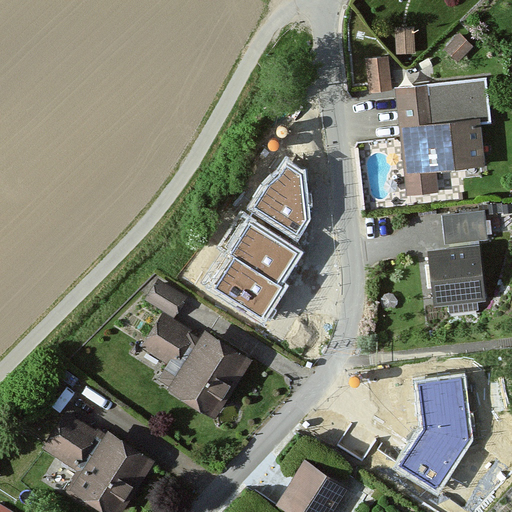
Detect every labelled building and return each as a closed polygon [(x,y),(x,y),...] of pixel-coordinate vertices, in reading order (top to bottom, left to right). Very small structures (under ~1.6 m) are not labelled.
[(410,31),(392,32),(393,57),(411,56),(410,31)] [(468,51),(456,39),(441,53),(453,66),(468,51)] [(387,94),(383,61),(364,64),(368,96),(387,94)] [(421,87),(422,90),(391,93),(400,198),(432,196),(430,173),(479,169),(475,128),(486,127),(483,82),(421,87)] [(264,193),(255,207),(296,234),(305,220),(300,176),(286,168),(278,179),(267,188),(264,193)] [(489,234),(488,204),(442,205),(443,235),(489,234)] [(297,253),(256,227),(250,223),(229,255),(235,259),(276,285),(297,253)] [(482,300),(476,247),(425,253),(430,306),(482,300)] [(235,259),(215,289),(262,318),(281,289),(276,285),(235,259)] [(182,297),(154,281),(142,301),(170,318),(182,297)] [(191,335),(156,315),(136,349),(171,369),(191,335)] [(247,361),(201,333),(164,392),(211,421),(247,361)] [(465,374),(414,381),(419,427),(393,468),(438,496),(473,439),(465,374)] [(94,434),(59,414),(37,451),(72,472),(94,434)] [(116,511),(149,460),(103,432),(66,492),(99,511),(116,511)] [(331,511),(346,489),(300,461),(271,506),(280,511),(331,511)]
